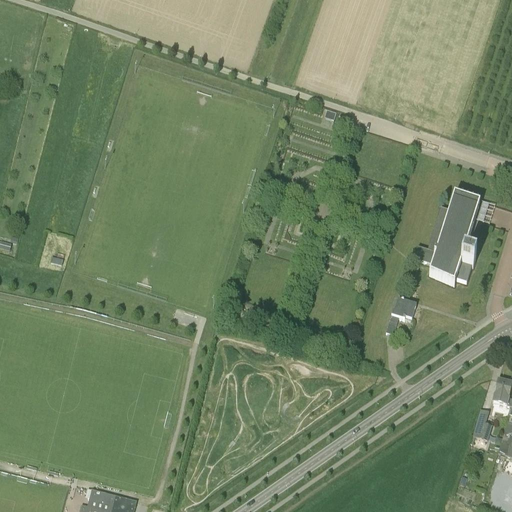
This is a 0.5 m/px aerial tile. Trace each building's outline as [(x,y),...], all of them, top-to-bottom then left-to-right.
[(325,120),(332,122),(334,123),(333,125),(334,125),(337,116),(326,112),(325,112),(327,113),(325,120)] [(463,258),(474,222),(477,223),(483,204),(475,202),(475,204),(454,197),(449,213),(439,210),(426,253),(418,250),(413,263),(432,268),(428,280),(454,288),(455,283),(466,286),(471,269),(473,270),(475,262),(463,258)] [(12,246),(0,243),(0,250),(10,253),(12,246)] [(393,313),(391,318),(386,335),(393,338),(399,320),(403,322),(402,323),(404,323),(405,321),(411,322),(416,307),(398,302),(394,313),(393,313)] [(492,405),(511,409),(511,407),(511,401),(509,400),(511,385),(497,382),(492,405)] [(486,443),(489,435),(491,427),(486,426),(489,415),(482,413),(474,438),(486,443)] [(511,420),(508,419),(502,440),(500,447),(498,456),(511,459),(511,420)] [(134,511),(137,504),(125,501),(91,492),(87,509),(81,507),(79,511),(134,511)]
